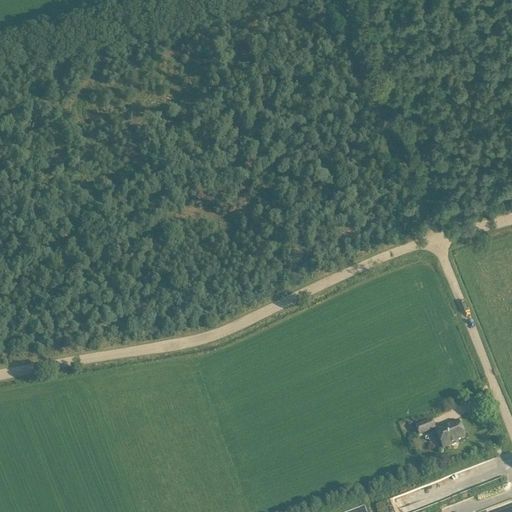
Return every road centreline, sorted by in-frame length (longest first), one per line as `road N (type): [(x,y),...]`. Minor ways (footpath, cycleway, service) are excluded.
road 1 (track): [(0,374),(210,345),(370,264),(511,220)]
road 2 (track): [(434,240),(340,0)]
road 3 (track): [(0,56),(238,0)]
